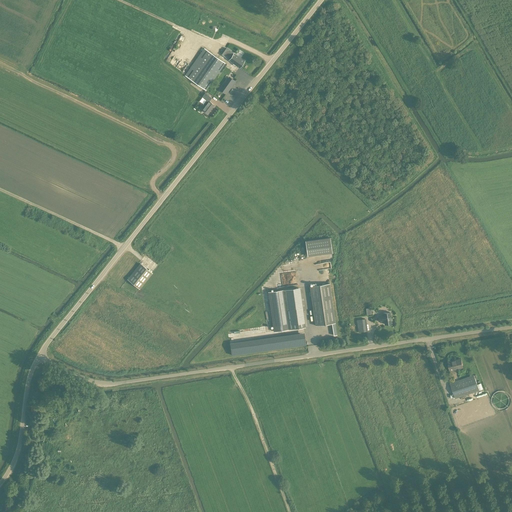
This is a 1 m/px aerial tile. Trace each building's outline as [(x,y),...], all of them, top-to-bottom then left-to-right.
[(225,63),(213,54),(204,48),(185,75),(193,81),(206,90),(225,63)] [(226,48),(222,55),(240,67),(244,61),(226,48)] [(227,80),(220,90),(226,94),(233,84),(227,80)] [(207,100),(204,104),(206,105),(203,109),(208,113),(214,105),(209,101),(212,97),(205,93),(203,96),(207,100)] [(142,237),(138,246),(143,248),(147,240),(142,237)] [(330,237),(305,241),(307,256),(332,253),(330,237)] [(140,264),(128,280),(140,289),(152,273),(140,264)] [(329,283),(310,286),(315,326),(335,323),(329,283)] [(298,288),(283,290),(289,329),(303,327),(298,288)] [(283,290),(266,291),(271,331),(289,329),(283,290)] [(384,315),(378,316),(378,321),(384,320),(385,324),(391,323),(390,312),(383,313),(384,315)] [(365,319),(357,320),(359,332),(366,331),(365,319)] [(231,352),(231,355),(306,344),(304,334),(230,345),(231,352)] [(461,359),(448,362),(450,370),(463,367),(461,359)] [(455,399),(479,390),(474,375),(450,384),(455,399)] [(31,410),(31,414),(34,415),(35,411),(38,411),(39,406),(32,405),(31,410)] [(36,431),(29,430),(28,438),(35,439),(36,431)] [(25,447),(34,449),(36,439),(27,438),(25,447)]
